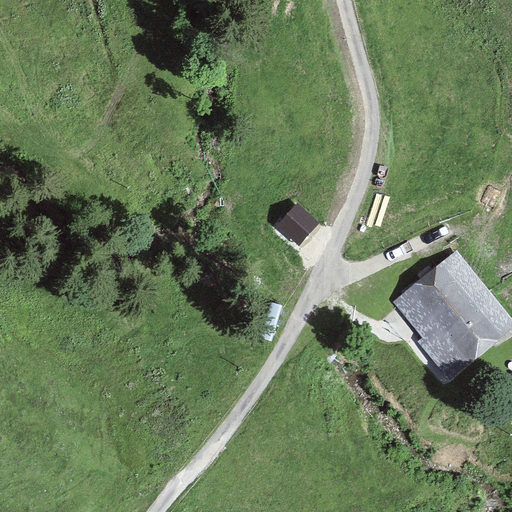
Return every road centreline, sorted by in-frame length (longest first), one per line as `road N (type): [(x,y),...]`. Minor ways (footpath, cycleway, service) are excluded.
road 1 (track): [(155,511),(281,350),(358,186),(372,112),(344,0)]
road 2 (track): [(313,288),(442,232)]
